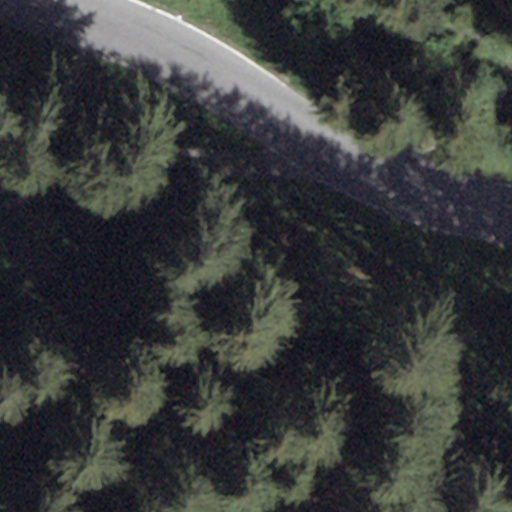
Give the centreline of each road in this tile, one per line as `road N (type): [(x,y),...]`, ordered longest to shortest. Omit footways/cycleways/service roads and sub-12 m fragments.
road 1 (tertiary): [(19,0),(154,43),(255,99),(328,153),(403,187),(511,215)]
road 2 (track): [(0,209),(58,166),(328,153)]
